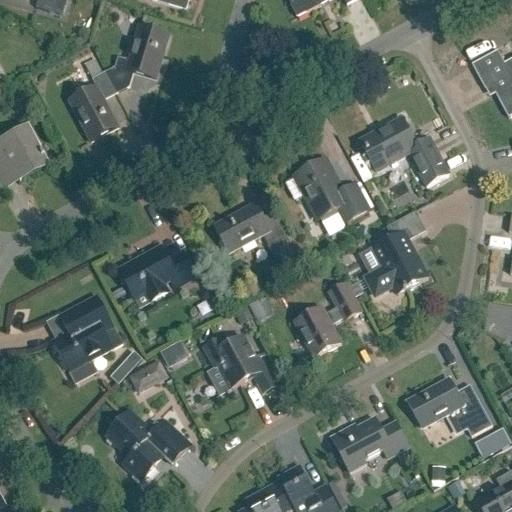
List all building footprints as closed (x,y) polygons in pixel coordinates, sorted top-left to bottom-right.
[(141,0),(185,13),(188,0),(141,0)] [(287,0),(298,21),(338,0),(341,0),(347,9),(362,1),(360,0),(287,0)] [(115,71),(105,76),(117,98),(129,91),(133,78),(156,84),(169,40),(139,31),(129,64),(118,61),(115,71)] [(511,63),(505,67),(498,54),(472,69),(485,93),(491,90),(509,123),(511,121),(511,63)] [(95,63),(84,68),(96,92),(69,106),(90,147),(118,132),(104,105),(117,98),(105,76),(103,77),(95,63)] [(427,191),(449,179),(438,160),(440,159),(430,142),(416,149),(404,127),(378,142),(375,137),(360,145),(377,176),(409,159),(427,191)] [(18,186),(46,171),(24,130),(0,143),(0,178),(11,173),(18,186)] [(346,227),(369,215),(355,189),(343,196),(326,164),(294,181),(296,183),(287,187),(296,204),(305,200),(318,224),(339,213),(346,227)] [(278,268),(296,258),(273,216),(262,222),(255,208),(215,230),(229,258),(263,240),(278,268)] [(385,232),(390,240),(371,250),(383,273),(366,282),(375,300),(393,291),(397,299),(428,283),(417,262),(413,264),(404,248),(425,236),(414,216),(385,232)] [(358,244),(367,239),(362,230),(353,235),(358,244)] [(134,304),(145,298),(150,307),(170,296),(165,287),(170,284),(174,292),(195,280),(183,258),(170,265),(162,252),(119,275),(134,304)] [(345,326),(361,318),(345,289),(329,298),(337,313),(325,320),(322,313),(295,328),(314,363),(341,348),(331,330),(343,323),(345,326)] [(70,376),(114,353),(123,348),(97,300),(61,319),(71,337),(54,346),(70,376)] [(265,300),(249,309),(257,323),(272,315),(265,300)] [(241,328),(251,323),(244,309),(234,314),(241,328)] [(203,354),(215,375),(208,379),(220,400),(233,393),(253,382),(262,399),(275,392),(259,362),(255,364),(244,342),(228,351),(223,343),(203,354)] [(164,369),(184,361),(178,346),(158,354),(164,369)] [(448,383),(408,405),(423,433),(457,414),(465,429),(472,442),(492,431),(485,418),(469,389),(455,397),(448,383)] [(171,469),(190,449),(173,433),(168,438),(159,430),(152,438),(130,416),(106,440),(118,452),(119,450),(130,461),(123,469),(141,487),(155,472),(149,467),(158,457),(171,469)] [(386,464),(409,452),(395,427),(380,435),(374,423),(348,437),(346,434),(329,443),(347,478),(364,469),(363,466),(382,456),(386,464)] [(431,481),(444,474),(438,462),(425,470),(431,481)] [(276,482),(279,487),(292,511),(337,511),(326,489),(313,496),(299,470),(276,482)] [(501,490),(511,483),(511,475),(497,483),(501,490)] [(455,502),(465,496),(458,485),(448,490),(455,502)] [(292,511),(279,487),(245,505),(248,511),(292,511)] [(511,511),(511,487),(477,507),(480,511),(511,511)]
